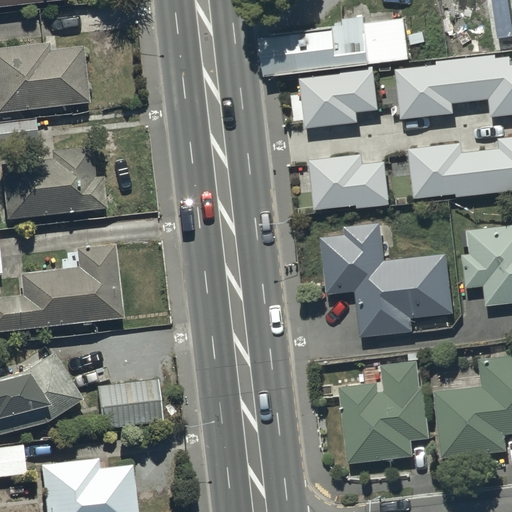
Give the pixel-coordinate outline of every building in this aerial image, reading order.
[(0,0),(0,10),(70,3),(69,0),(0,0)] [(262,28),(266,69),(410,55),(406,13),(366,17),(366,13),(344,15),(345,20),(262,28)] [(46,50),(44,42),(0,46),(0,113),(85,104),(78,46),(46,50)] [(508,56),(399,68),(404,116),(455,111),(454,100),(490,96),(492,117),(511,115),(511,65),(509,66),(508,56)] [(374,67),(301,74),(307,126),(361,120),(360,110),(378,108),(374,67)] [(464,139),(410,145),(415,196),(511,185),(511,137),(502,138),(503,149),(466,153),(464,139)] [(86,146),(45,149),(47,161),(0,165),(0,191),(3,221),(103,211),(98,179),(90,179),(86,146)] [(363,153),(311,160),(318,207),(392,202),(387,161),(365,163),(363,153)] [(384,224),(347,229),(348,236),(324,239),(329,297),(358,293),(363,338),(418,332),(416,320),(458,315),(451,257),(389,262),(384,224)] [(511,226),(472,231),(474,254),(466,255),(469,289),(487,287),(489,307),(511,304),(511,226)] [(111,247),(72,251),(74,269),(16,276),(19,296),(0,298),(0,333),(119,321),(111,247)] [(0,430),(47,419),(82,394),(54,349),(43,356),(40,351),(20,364),(0,369),(0,430)] [(485,387),(439,391),(446,459),(509,451),(507,435),(511,434),(511,355),(482,359),(485,387)] [(422,361),(384,365),(387,392),(383,393),(382,384),(341,387),(351,465),(418,457),(416,441),(435,439),(428,388),(424,388),(422,361)] [(98,382),(102,425),(163,420),(159,376),(98,382)] [(0,473),(27,470),(23,440),(0,442),(0,473)] [(94,470),(93,459),(36,466),(41,511),(133,511),(128,466),(94,470)]
